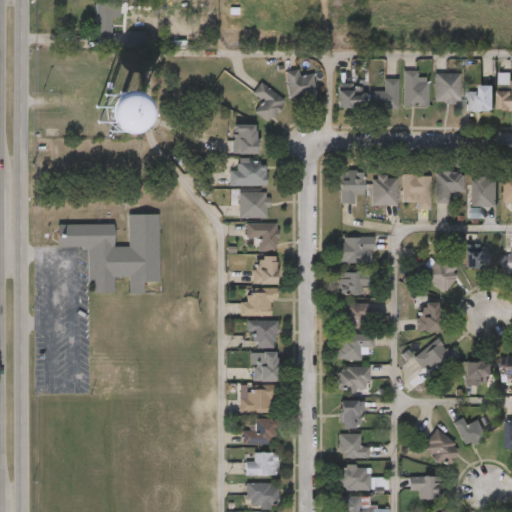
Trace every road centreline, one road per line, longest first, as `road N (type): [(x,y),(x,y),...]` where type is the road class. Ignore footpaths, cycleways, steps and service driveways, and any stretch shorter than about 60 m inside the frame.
road 1 (secondary): [(23,511),(20,0)]
road 2 (residential): [(310,511),(308,151)]
road 3 (residential): [(308,151),(330,141),(511,143)]
